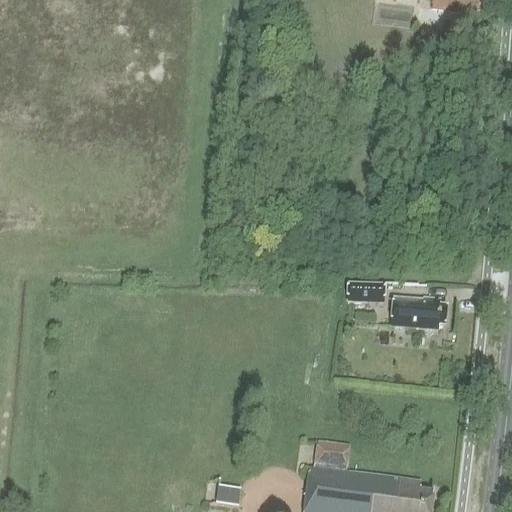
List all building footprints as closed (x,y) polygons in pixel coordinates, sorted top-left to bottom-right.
[(432,0),(431,10),(476,16),(476,10),(484,11),(485,0),(432,0)] [(294,118),(269,115),(267,139),(292,141),(294,118)] [(332,142),(334,122),(319,121),(317,140),(332,142)] [(348,288),(347,306),(383,307),(383,289),(348,288)] [(422,306),(393,304),(391,331),(437,333),(437,329),(441,329),(442,312),(435,311),(436,304),(422,303),(422,306)] [(308,471),(303,511),(430,511),(432,495),(419,494),(421,484),(347,475),(350,449),(317,444),(313,471),(308,471)] [(218,490),(216,507),(239,510),(241,493),(218,490)]
